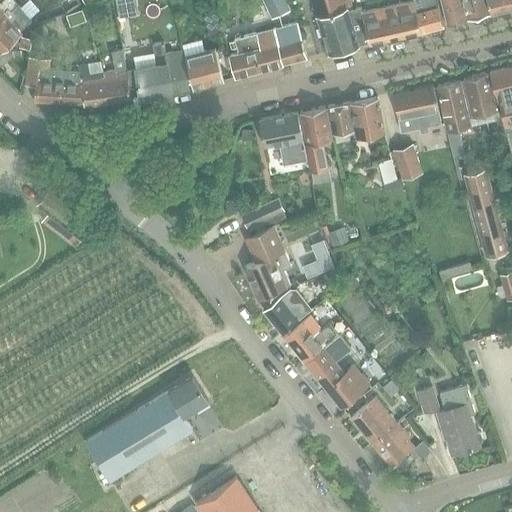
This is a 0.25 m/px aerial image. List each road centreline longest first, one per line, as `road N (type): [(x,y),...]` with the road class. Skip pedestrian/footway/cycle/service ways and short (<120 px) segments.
road 1 (residential): [(511,38),(223,103),(128,192)]
road 2 (secondary): [(393,511),(214,273),(128,192)]
road 3 (secondary): [(128,192),(0,88)]
